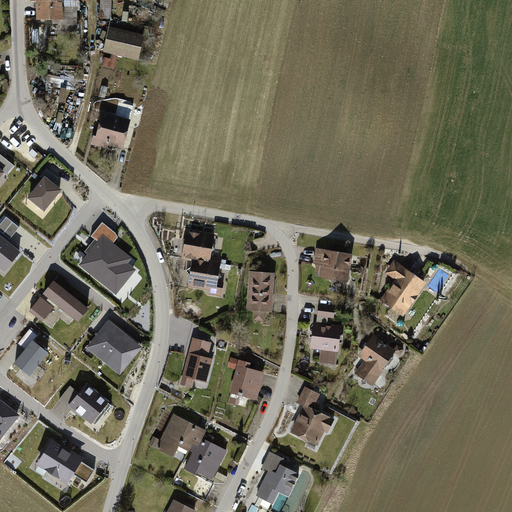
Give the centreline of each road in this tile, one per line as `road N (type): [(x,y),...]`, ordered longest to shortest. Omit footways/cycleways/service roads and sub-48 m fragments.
road 1 (residential): [(223,511),(270,420),(289,359),(292,258),(268,225)]
road 2 (tertiary): [(120,204),(147,246),(164,317),(124,463)]
road 3 (residential): [(465,268),(417,249),(268,225)]
road 4 (residential): [(0,377),(124,463)]
road 5 (residential): [(268,225),(120,204)]
road 6 (tertiary): [(22,98),(55,146),(105,191)]
